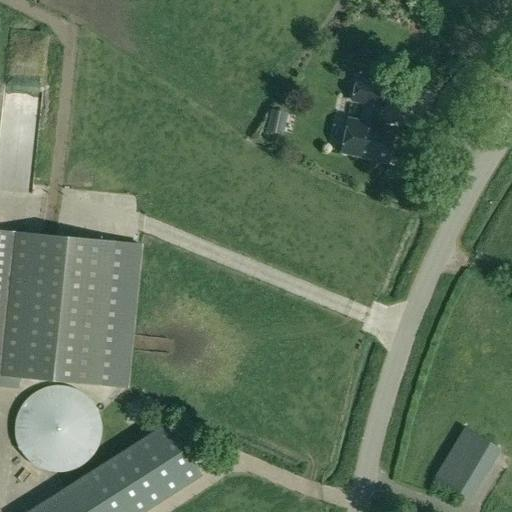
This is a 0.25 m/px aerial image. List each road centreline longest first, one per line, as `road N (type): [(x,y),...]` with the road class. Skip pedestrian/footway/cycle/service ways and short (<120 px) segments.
road 1 (unknown): [(416,300),(131,210),(0,189)]
road 2 (unclassified): [(356,511),(416,300),(511,126)]
